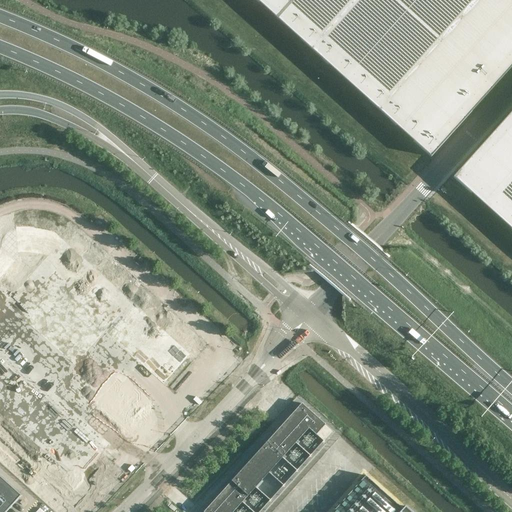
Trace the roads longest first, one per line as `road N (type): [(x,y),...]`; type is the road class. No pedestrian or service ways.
road 1 (trunk): [(511,386),(227,140),(124,74),(0,16)]
road 2 (trunk): [(0,46),(101,93),(209,160),(511,413)]
road 3 (unclassified): [(511,497),(312,317)]
road 4 (unclassified): [(367,251),(511,90)]
road 5 (unclassified): [(124,511),(255,374)]
road 6 (unclassified): [(129,158),(58,105),(0,95)]
road 7 (unclassified): [(0,111),(52,116),(129,158)]
road 8 (unclassified): [(225,242),(129,158)]
